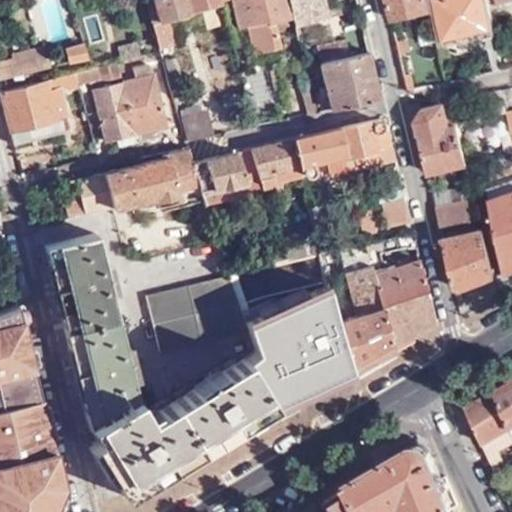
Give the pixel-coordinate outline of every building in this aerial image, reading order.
[(169,22),(223,8),(220,0),(148,0),(160,44),(174,40),(169,22)] [(234,0),(240,25),(249,23),(256,51),(281,45),(275,21),(295,18),(293,9),(291,0),(234,0)] [(321,2),(320,0),(291,0),(293,9),(321,2)] [(386,0),(391,18),(428,9),(426,0),(386,0)] [(483,0),(436,0),(446,35),(489,25),(483,0)] [(293,9),(295,18),(296,19),(328,11),(325,1),(321,2),(293,9)] [(420,34),(395,42),(408,86),(433,78),(420,34)] [(321,62),(352,54),(348,37),(317,44),(321,62)] [(81,39),(64,44),(69,61),(85,56),(81,39)] [(136,40),(116,45),(120,61),(140,56),(136,40)] [(44,43),(5,53),(7,58),(0,59),(0,77),(49,64),(44,43)] [(484,49),(490,71),(504,68),(498,47),(484,49)] [(307,66),(317,111),(380,96),(370,50),(352,54),(321,62),(307,66)] [(165,62),(174,93),(185,90),(176,60),(165,62)] [(109,142),(139,134),(162,128),(169,126),(155,72),(153,73),(150,63),(135,67),(137,77),(95,87),(109,142)] [(97,81),(92,67),(77,71),(80,83),(81,86),(97,81)] [(80,83),(77,71),(2,89),(12,128),(63,115),(67,115),(61,88),(80,83)] [(501,89),(489,92),(494,112),(506,110),(501,89)] [(467,163),(452,101),(424,107),(416,120),(427,173),(467,163)] [(181,119),(187,143),(216,136),(209,112),(181,119)] [(63,115),(12,128),(15,144),(67,131),(63,115)] [(348,173),(395,162),(388,130),(381,133),(379,129),(379,124),(376,120),(337,129),(343,150),(348,173)] [(162,128),(139,134),(140,141),(163,135),(162,128)] [(313,158),(343,150),(337,129),(294,140),(301,170),(304,170),(306,176),(310,178),(313,178),(315,174),(313,158)] [(301,170),(294,140),(276,144),(251,150),(253,158),(262,185),(263,191),(275,187),(274,181),(303,175),(301,170)] [(200,186),(192,164),(188,150),(161,155),(162,159),(105,174),(113,204),(113,209),(200,186)] [(247,183),(240,153),(192,164),(200,186),(207,209),(229,204),(226,189),(246,184),(247,183)] [(262,185),(253,158),(249,159),(256,186),(262,185)] [(511,187),(511,168),(497,174),(497,177),(502,191),(511,187)] [(84,212),(113,204),(105,174),(104,169),(74,177),(84,212)] [(84,212),(74,177),(60,180),(69,216),(84,212)] [(511,187),(502,191),(497,177),(486,181),(507,271),(511,268),(511,187)] [(321,252),(342,247),(340,236),(335,237),(321,180),(305,184),(319,240),(321,252)] [(248,189),(246,184),(226,189),(229,204),(259,197),(256,186),(248,189)] [(472,184),(432,194),(435,208),(475,198),(472,184)] [(409,219),(403,195),(381,201),(387,224),(409,219)] [(475,198),(435,208),(439,228),(480,218),(475,198)] [(363,230),(377,227),(369,207),(358,210),(363,230)] [(483,227),(442,238),(453,286),(461,289),(495,277),(483,227)] [(89,442),(121,495),(276,405),(274,403),(248,358),(247,355),(147,415),(137,397),(98,231),(46,244),(89,425),(96,438),(89,442)] [(286,260),(321,252),(319,240),(282,249),(286,260)] [(344,253),(348,269),(371,262),(365,241),(342,247),(344,253)] [(344,253),(342,247),(321,252),(323,259),(344,253)] [(286,260),(282,249),(259,256),(261,266),(286,260)] [(393,344),(434,323),(419,259),(374,273),(393,344)] [(339,322),(352,366),(393,344),(374,273),(371,262),(348,269),(360,315),(339,322)] [(280,403),(352,366),(339,322),(331,295),(325,270),(316,273),(328,315),(290,330),(291,331),(262,343),(280,400),(280,403)] [(249,327),(230,274),(147,292),(160,347),(249,327)] [(0,511),(66,511),(73,499),(27,309),(0,319),(0,511)] [(511,379),(496,389),(511,424),(511,379)] [(504,450),(511,445),(511,424),(496,389),(468,405),(498,472),(511,466),(504,450)] [(411,511),(443,511),(454,508),(429,446),(422,441),(414,443),(346,480),(350,486),(365,511),(389,511),(409,505),(411,511)] [(365,511),(350,486),(333,496),(339,504),(327,511),(365,511)]
